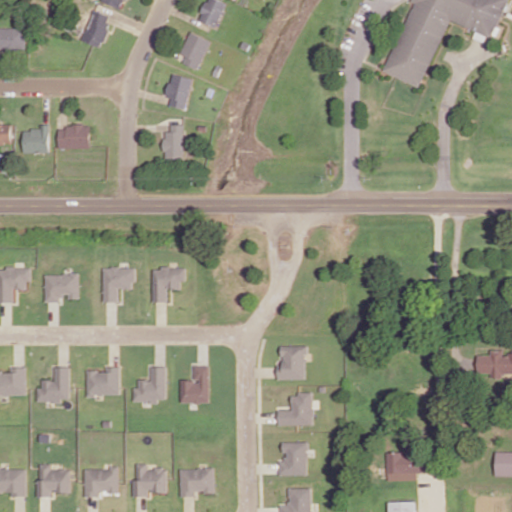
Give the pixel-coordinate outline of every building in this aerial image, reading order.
[(121,8),(124,0),(101,0),(121,8)] [(228,1),(224,0),(207,0),(201,21),(219,27),(228,1)] [(416,0),(418,1),(387,66),(418,81),(450,14),(491,34),(507,0),(416,0)] [(82,39),(101,47),(114,17),(95,9),(82,39)] [(0,47),(26,49),(27,28),(0,26),(0,47)] [(200,69),(212,40),(192,31),(183,53),(187,55),(184,62),(200,69)] [(173,97),(171,104),(187,109),(195,78),(174,72),(168,95),(173,97)] [(12,123),(0,123),(0,142),(13,143),(12,123)] [(187,123),(173,123),(172,131),(167,131),(166,157),(186,158),(187,123)] [(50,152),(51,124),(42,124),(41,129),(25,129),(24,151),(50,152)] [(91,125),(60,125),(59,147),(91,147),(91,125)] [(16,266),(16,264),(7,264),(8,267),(0,267),(0,301),(15,300),(14,285),(20,285),(20,287),(27,287),(27,279),(33,278),(33,266),(16,266)] [(156,267),(156,300),(170,300),(170,286),(178,286),(179,288),(183,288),(183,278),(188,278),(188,265),(172,265),(172,264),(163,264),(163,267),(156,267)] [(114,265),(114,266),(105,266),(105,300),(119,300),(119,285),(127,285),(127,287),(134,287),(134,280),(137,280),(137,266),(122,267),(122,265),(114,265)] [(47,273),(65,273),(65,271),(69,272),(69,273),(72,273),(72,271),(80,271),(80,297),(70,297),(70,293),(66,293),(66,295),(61,295),(61,300),(47,300),(47,273)] [(282,344),(282,354),(284,354),(284,364),(280,364),(280,377),(306,377),(306,351),(309,351),(309,344),(282,344)] [(479,354),(479,371),(493,371),(493,375),(504,375),(504,371),(511,371),(511,351),(509,351),(509,354),(504,354),(504,349),(492,349),(492,354),(479,354)] [(184,379),(184,400),(196,400),(198,402),(201,402),(202,400),(210,400),(210,364),(197,364),(197,378),(202,378),(202,382),(196,382),(196,379),(184,379)] [(89,369),(89,395),(97,395),(97,392),(122,392),(122,365),(108,365),(108,371),(99,371),(99,369),(89,369)] [(140,378),(140,386),(136,386),(136,399),(152,399),(152,401),(160,401),(160,397),(168,397),(169,365),(153,365),(153,379),(148,379),(148,378),(140,378)] [(0,369),(0,396),(1,396),(1,393),(27,392),(27,388),(26,366),(13,366),(13,371),(3,371),(3,369),(0,369)] [(57,366),(57,380),(48,380),(48,378),(44,378),(44,387),(39,387),(39,399),(55,399),(55,401),(64,401),(64,396),(72,396),(72,386),(71,366),(57,366)] [(292,394),(293,403),(294,403),(294,408),(280,408),(280,422),(313,422),(313,414),(315,414),(315,407),(313,407),(313,390),(300,390),(300,394),(292,394)] [(42,432),(41,439),(51,440),(52,433),(42,432)] [(283,440),(283,450),(288,450),(288,455),(285,455),(285,460),(280,460),(281,473),(308,472),(307,447),(309,447),(309,440),(283,440)] [(511,450),(497,450),(497,473),(511,473),(511,450)] [(388,480),(417,479),(417,473),(430,472),(429,452),(388,452),(388,480)] [(40,494),(54,494),(54,487),(60,487),(60,490),(72,489),(72,468),(69,468),(67,467),(63,467),(62,468),(53,468),(53,462),(42,462),(42,478),(40,478),(40,494)] [(135,494),(149,494),(149,487),(155,487),(155,490),(168,489),(168,468),(164,468),(164,465),(157,465),(157,468),(149,468),(149,462),(139,462),(139,478),(135,478),(135,494)] [(0,464),(0,491),(5,491),(5,489),(14,490),(14,493),(27,493),(27,468),(2,467),(2,464),(0,464)] [(87,494),(101,494),(101,489),(111,489),(111,491),(120,491),(121,464),(112,464),(112,468),(87,468),(87,494)] [(182,467),(182,494),(196,494),(195,488),(205,488),(205,491),(216,490),(215,465),(207,465),(207,467),(182,467)] [(289,486),(289,495),(291,495),(291,500),(288,500),(288,504),(281,504),(281,511),(313,511),(313,510),(312,510),(312,486),(289,486)] [(390,501),(390,511),(415,511),(415,501),(390,501)]
